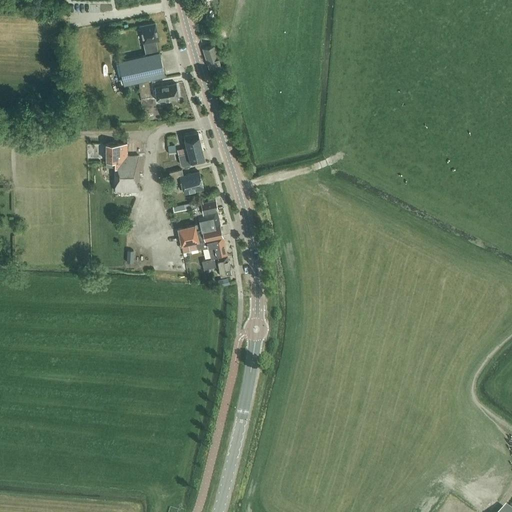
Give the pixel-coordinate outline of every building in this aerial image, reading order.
[(155,23),(140,26),(147,55),(159,52),(156,40),(159,40),(155,24),(155,23)] [(205,24),(200,23),(203,37),(211,35),(209,30),(206,31),(205,24)] [(214,44),(202,48),(208,68),(220,64),(214,44)] [(147,55),(118,61),(123,84),(136,81),(138,81),(148,78),(165,75),(159,52),(147,55)] [(151,96),(148,78),(138,81),(141,97),(151,96)] [(138,88),(136,81),(123,84),(125,91),(138,88)] [(178,98),(176,84),(176,83),(155,87),(157,101),(178,98)] [(198,133),(184,135),(187,147),(177,149),(180,164),(183,166),(205,161),(198,133)] [(106,143),(106,161),(106,167),(115,167),(115,191),(118,191),(118,197),(121,197),(121,191),(139,191),(139,155),(126,155),(126,143),(115,143),(113,142),(110,142),(108,143),(106,143)] [(182,169),(169,172),(172,183),(181,181),(184,193),(203,188),(199,171),(183,175),(182,169)] [(195,201),(191,202),(192,208),(193,214),(203,212),(217,209),(215,200),(203,202),(202,201),(195,202),(195,201)] [(188,243),(197,241),(223,235),(217,210),(198,214),(200,223),(195,225),(178,228),(181,244),(188,243)] [(223,236),(197,242),(198,248),(209,246),(211,258),(227,254),(225,246),(223,236)] [(188,243),(181,244),(183,252),(190,250),(188,243)] [(231,274),(228,255),(202,260),(203,268),(218,265),(221,276),(231,274)]
